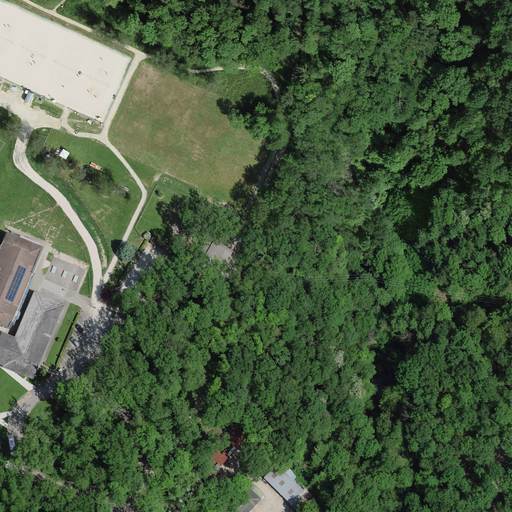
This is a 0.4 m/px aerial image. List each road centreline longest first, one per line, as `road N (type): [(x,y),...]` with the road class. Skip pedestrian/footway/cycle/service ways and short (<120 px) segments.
road 1 (residential): [(124,510),(26,466),(18,418),(41,393),(66,387),(94,395),(128,425),(143,482),(132,507)]
road 2 (track): [(237,251),(200,407),(165,469),(143,482)]
road 3 (track): [(184,511),(231,463),(274,500),(274,511)]
